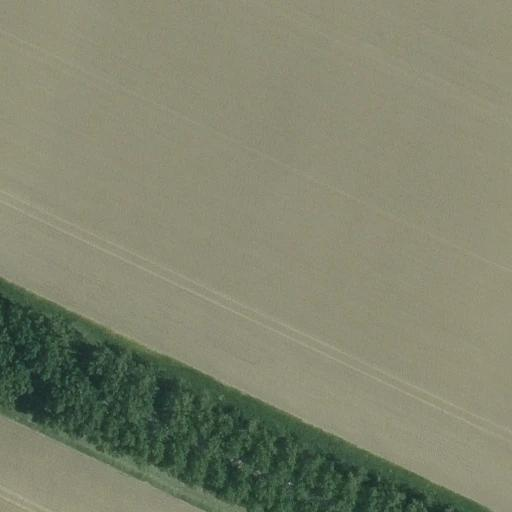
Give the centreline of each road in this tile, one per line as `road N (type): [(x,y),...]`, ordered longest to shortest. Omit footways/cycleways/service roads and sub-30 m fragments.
road 1 (track): [(0,282),(483,511)]
road 2 (unclassified): [(350,511),(0,345)]
road 3 (track): [(218,511),(0,408)]
